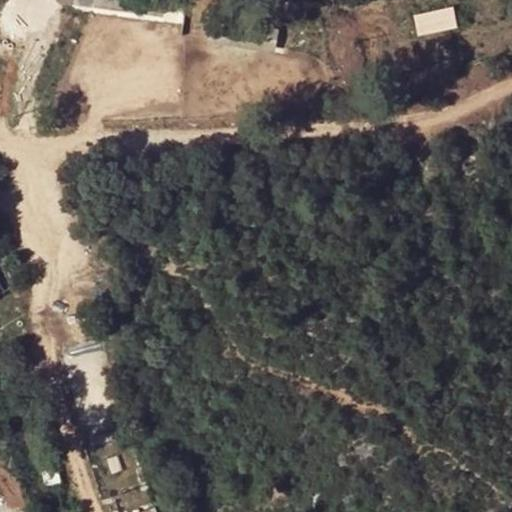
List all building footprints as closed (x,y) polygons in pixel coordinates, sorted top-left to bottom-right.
[(64,0),(65,0),(182,18),(185,0),(64,0)] [(421,13),(426,35),(466,26),(460,3),(421,13)] [(68,45),(79,12),(58,5),(47,38),(68,45)] [(96,290),(70,294),(77,341),(103,337),(96,290)] [(7,295),(0,299),(0,343),(26,330),(7,295)]
